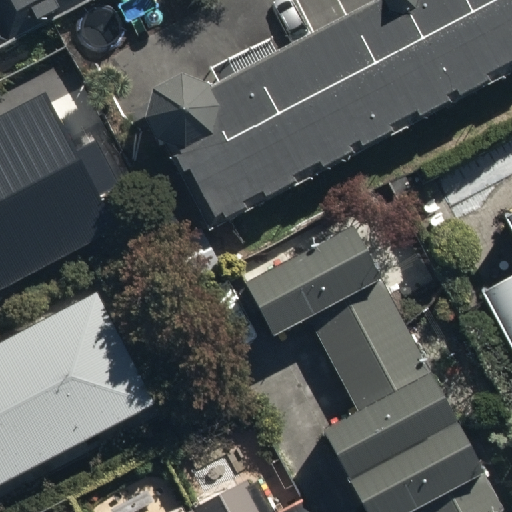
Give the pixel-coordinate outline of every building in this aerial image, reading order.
[(0,0),(0,48),(91,0),(0,0)] [(167,152),(208,231),(511,69),(511,0),(375,0),(207,86),(180,75),(150,90),(141,120),(153,139),(167,152)] [(44,93),(0,115),(0,287),(115,228),(44,93)] [(511,233),(511,273),(478,292),(511,355),(511,210),(502,216),(511,233)] [(499,511),(347,221),(241,277),(274,338),(309,319),(357,410),(321,429),(364,511),(499,511)] [(0,483),(153,402),(93,291),(0,340),(0,483)] [(307,511),(302,500),(279,511),(275,511),(257,477),(192,511),(307,511)] [(78,511),(69,494),(35,511),(78,511)]
